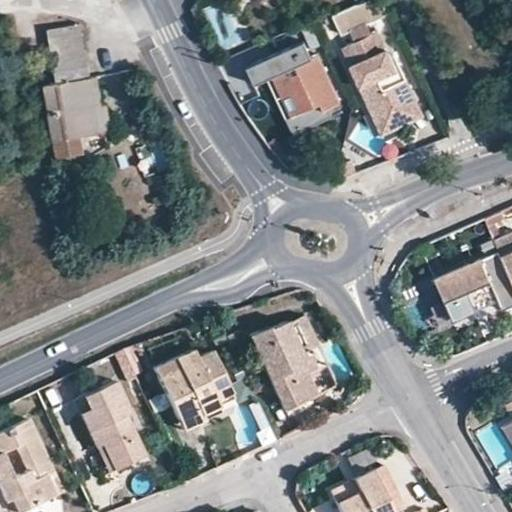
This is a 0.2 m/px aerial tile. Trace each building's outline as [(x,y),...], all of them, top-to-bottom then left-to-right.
[(396,70),(391,57),(396,55),(387,35),(383,37),(380,32),(373,35),(369,24),(390,15),(383,0),(369,0),(336,14),(344,34),(353,30),(358,41),(348,45),(364,83),(359,85),(370,112),(387,105),(393,121),(419,110),(401,68),(396,70)] [(48,32),(57,86),(91,80),(82,26),(48,32)] [(272,75),(313,57),(306,41),(256,63),(263,79),(272,75)] [(364,83),(348,45),(343,47),(359,85),(364,83)] [(401,68),(396,55),(391,57),(396,70),(401,68)] [(272,75),(289,113),(320,100),(323,106),(337,100),(316,56),(272,75)] [(45,88),(54,144),(83,139),(108,135),(101,93),(99,79),(91,80),(57,86),(45,88)] [(380,134),(422,117),(419,110),(393,121),(387,105),(370,112),(380,134)] [(85,156),(83,139),(54,144),(57,160),(85,156)] [(161,145),(151,148),(158,170),(168,166),(161,145)] [(176,173),(169,176),(188,216),(195,212),(176,173)] [(93,211),(70,215),(72,224),(95,221),(93,211)] [(499,251),(511,280),(511,232),(494,240),(499,251)] [(452,319),(472,309),(498,299),(503,308),(511,303),(511,280),(499,251),(435,279),(452,319)] [(472,309),(477,319),(503,308),(498,299),(472,309)] [(264,324),(245,332),(280,406),(313,390),(306,374),(303,368),(315,364),(307,346),(316,342),(303,311),(283,321),(282,318),(265,325),(264,324)] [(229,391),(210,349),(195,355),(192,347),(172,355),(175,364),(156,374),(176,415),(197,406),(199,412),(215,403),(214,398),(229,391)] [(303,368),(306,374),(317,369),(315,364),(303,368)] [(79,412),(94,445),(102,441),(115,467),(144,453),(125,415),(131,411),(115,379),(80,395),(87,409),(79,412)] [(176,415),(181,428),(219,411),(215,403),(199,412),(197,406),(176,415)] [(26,415),(0,426),(0,487),(5,497),(11,494),(16,508),(53,491),(44,473),(51,470),(26,415)] [(511,439),(511,419),(503,425),(511,439)] [(102,441),(94,445),(107,471),(115,467),(102,441)] [(355,468),(373,460),(367,448),(349,456),(355,468)] [(329,489),(340,511),(392,511),(404,506),(383,463),(329,489)] [(53,491),(60,488),(51,470),(44,473),(53,491)] [(11,494),(5,497),(10,511),(16,508),(11,494)]
